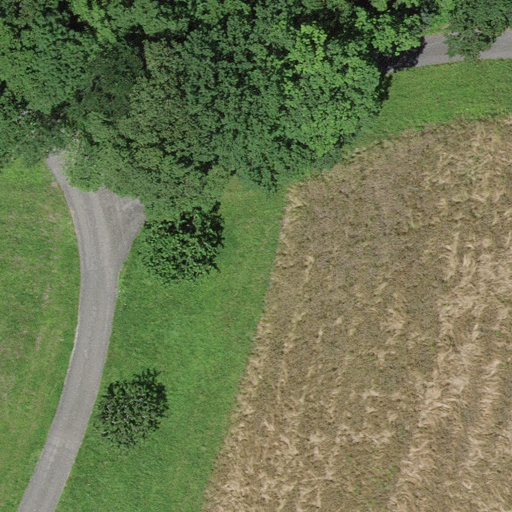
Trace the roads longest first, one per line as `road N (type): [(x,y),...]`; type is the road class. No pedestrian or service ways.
road 1 (unclassified): [(0,86),(41,121),(90,190),(106,243),(68,418),(26,511)]
road 2 (track): [(90,190),(355,63),(418,45),(511,46)]
